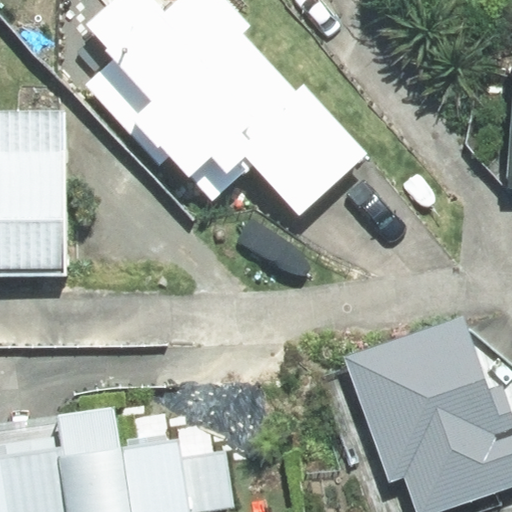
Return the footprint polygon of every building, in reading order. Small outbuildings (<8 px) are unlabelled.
[(131,56),(101,82),(166,154),(179,143),(220,188),(243,169),(251,178),(268,164),(304,204),(365,151),(311,91),(305,96),(244,29),(252,21),(232,0),(127,0),(101,23),(131,56)] [(511,36),(510,36),(503,189),(511,189),(511,36)] [(0,272),(71,273),(70,108),(0,108),(0,272)] [(355,347),(395,480),(410,476),(420,511),(428,511),(511,487),(511,379),(499,384),(478,311),(355,347)] [(337,391),(343,415),(360,410),(353,387),(337,391)] [(71,456),(0,463),(0,511),(245,511),(240,462),(142,472),(140,454),(71,462),(71,456)]
